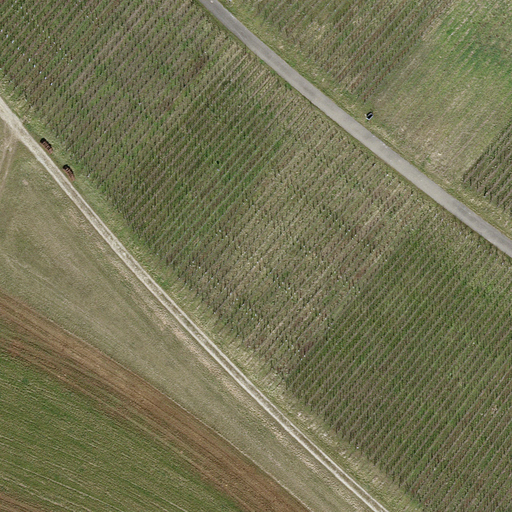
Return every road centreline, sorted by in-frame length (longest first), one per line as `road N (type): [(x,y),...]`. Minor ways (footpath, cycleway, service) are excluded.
road 1 (track): [(0,107),(147,278),(383,511)]
road 2 (track): [(511,251),(341,126),(217,0)]
